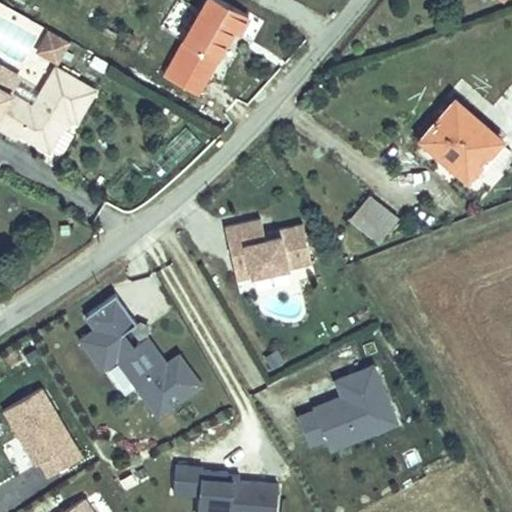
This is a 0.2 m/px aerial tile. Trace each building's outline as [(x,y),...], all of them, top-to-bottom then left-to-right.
[(205,0),(167,71),(202,91),(214,70),(222,57),(237,29),(242,30),(251,13),(226,0),(205,0)] [(34,50),(27,66),(47,74),(53,59),(34,50)] [(234,63),(222,57),(214,70),(226,76),(234,63)] [(0,137),(18,148),(21,143),(43,156),(61,126),(71,131),(90,97),(48,73),(27,109),(0,93),(0,137)] [(417,133),(462,175),(498,136),(453,96),(417,133)] [(374,240),(394,215),(366,192),(347,215),(346,216),(374,240)] [(262,211),(225,214),(232,273),(310,265),(306,221),(263,225),(262,211)] [(267,271),(237,279),(241,293),(271,285),(267,271)] [(77,334),(99,369),(119,358),(155,415),(204,385),(180,347),(166,355),(144,320),(139,323),(118,291),(82,313),(90,326),(77,334)] [(268,367),(284,361),(278,344),(262,350),(268,367)] [(326,437),(329,446),(399,423),(376,358),(333,372),(340,392),(296,407),(309,443),(326,437)] [(2,404),(43,477),(84,453),(43,381),(2,404)] [(276,511),(279,472),(174,464),(172,492),(197,494),(195,511),(276,511)] [(99,511),(88,492),(54,511),(99,511)]
